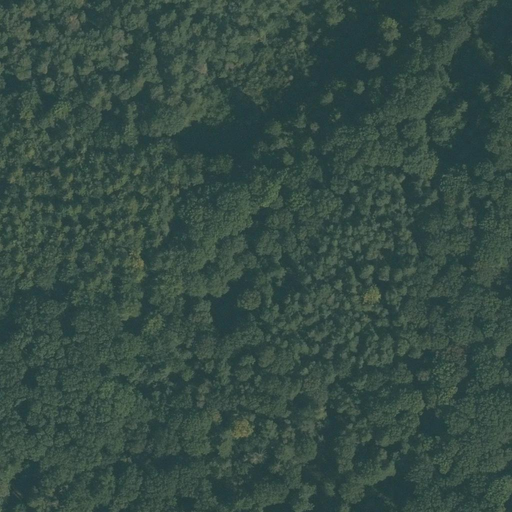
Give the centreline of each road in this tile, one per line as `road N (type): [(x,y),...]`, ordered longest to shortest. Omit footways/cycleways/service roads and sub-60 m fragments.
road 1 (unknown): [(0,387),(8,340),(59,211),(83,205),(192,228),(286,118),(416,0)]
road 2 (track): [(18,94),(283,193)]
road 3 (track): [(478,0),(283,193)]
road 4 (track): [(283,193),(141,325)]
road 5 (track): [(141,325),(113,470)]
road 6 (track): [(0,293),(141,325)]
